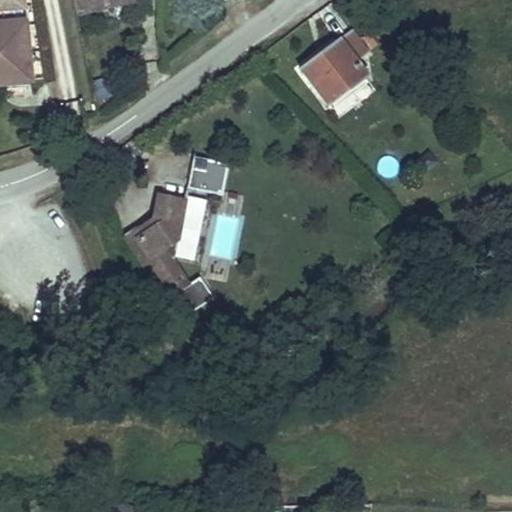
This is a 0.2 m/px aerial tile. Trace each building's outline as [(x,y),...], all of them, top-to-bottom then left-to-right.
[(21,0),(0,0),(0,10),(22,9),(21,0)] [(31,8),(30,0),(21,0),(22,9),(31,8)] [(77,0),(81,14),(133,2),(132,0),(77,0)] [(0,24),(24,22),(22,9),(0,10),(0,24)] [(24,22),(0,24),(0,85),(30,82),(24,22)] [(303,73),(328,107),(366,78),(355,64),(368,54),(351,31),(323,52),(326,56),(303,73)] [(195,159),(187,192),(222,201),(230,168),(195,159)] [(154,221),(125,238),(161,303),(165,301),(177,323),(208,305),(196,284),(188,288),(175,263),(185,205),(156,200),(154,221)]
